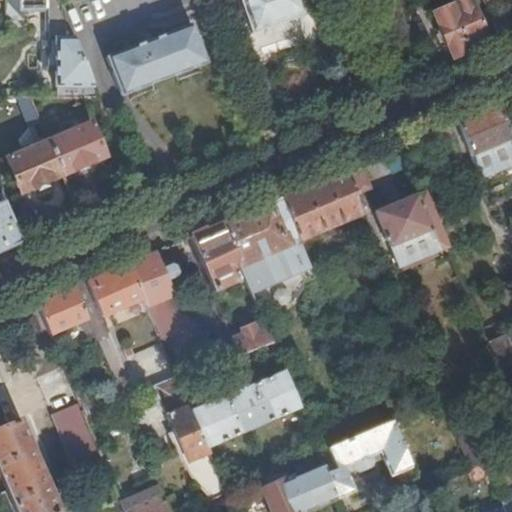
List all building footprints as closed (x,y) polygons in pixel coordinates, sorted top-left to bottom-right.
[(2,0),(2,3),(2,19),(23,20),(24,11),(51,12),(49,53),(46,53),(42,57),(41,67),(44,71),(53,70),(52,88),(55,87),(54,99),(94,100),(81,66),(54,0),(2,0)] [(237,0),(249,35),(302,17),(296,0),(237,0)] [(451,61),(491,44),(471,0),(470,0),(432,16),(451,61)] [(201,60),(223,50),(211,18),(189,27),(201,60)] [(189,27),(105,57),(120,98),(203,67),(201,60),(189,27)] [(27,99),(1,99),(8,116),(19,115),(25,129),(38,125),(27,99)] [(27,99),(38,125),(59,118),(54,100),(54,99),(27,99)] [(495,108),(455,125),(469,158),(510,141),(495,108)] [(46,144),(60,176),(100,159),(86,127),(46,144)] [(511,167),(511,145),(510,141),(469,158),(479,182),(511,167)] [(17,194),(60,176),(46,144),(4,161),(17,194)] [(359,166),(344,173),(355,196),(370,190),(359,166)] [(344,173),(279,201),(295,240),(297,243),(297,244),(362,216),(355,196),(344,173)] [(429,233),(414,197),(373,214),(388,249),(429,233)] [(279,201),(219,226),(234,264),(236,268),(263,257),(287,248),(285,245),(295,240),(279,201)] [(0,204),(0,253),(19,245),(1,204),(0,204)] [(219,226),(186,240),(211,295),(236,284),(229,266),(234,264),(219,226)] [(429,233),(388,249),(396,268),(436,251),(429,233)] [(263,257),(236,268),(247,293),(308,267),(297,243),(295,240),(285,245),(287,248),(263,257)] [(152,255),(126,266),(141,299),(159,342),(171,337),(169,330),(159,304),(169,300),(171,299),(164,281),(172,278),(174,274),(172,268),(165,268),(159,271),(152,255)] [(126,266),(89,281),(104,314),(141,299),(126,266)] [(89,281),(83,284),(98,317),(104,314),(89,281)] [(77,286),(35,304),(47,334),(48,337),(80,323),(87,340),(99,336),(77,286)] [(169,300),(159,304),(169,330),(171,337),(184,332),(171,299),(169,300)] [(9,316),(15,329),(21,344),(47,334),(35,304),(9,316)] [(9,316),(0,319),(0,335),(15,329),(9,316)] [(239,360),(270,347),(262,330),(253,334),(251,328),(238,332),(241,339),(232,343),(239,360)] [(228,365),(213,329),(200,335),(206,348),(216,370),(228,365)] [(511,334),(487,345),(501,377),(511,372),(511,334)] [(130,358),(138,373),(163,360),(155,345),(130,358)] [(216,370),(206,348),(168,363),(175,379),(178,386),(216,370)] [(499,374),(495,365),(473,374),(477,383),(499,374)] [(205,451),(298,413),(282,376),(190,415),(205,451)] [(188,410),(178,386),(175,379),(142,393),(149,412),(166,418),(188,410)] [(85,423),(116,410),(108,388),(76,402),(77,406),(85,423)] [(76,478),(104,467),(85,423),(77,406),(51,417),(76,478)] [(485,467),(461,409),(446,415),(470,473),(485,467)] [(209,504),(225,497),(205,451),(190,415),(188,410),(166,418),(191,477),(197,475),(209,504)] [(13,511),(56,511),(17,422),(0,429),(0,482),(5,494),(13,511)] [(316,457),(335,502),(352,495),(341,469),(349,466),(351,471),(356,474),(368,468),(371,462),(368,458),(376,454),(387,479),(409,470),(389,426),(376,431),(316,457)] [(309,511),(335,502),(316,457),(288,468),(292,478),(262,491),(270,511),(309,511)] [(164,511),(159,501),(155,490),(119,505),(122,511),(164,511)] [(0,511),(13,511),(5,494),(0,496),(0,511)] [(177,511),(171,496),(159,501),(164,511),(177,511)]
